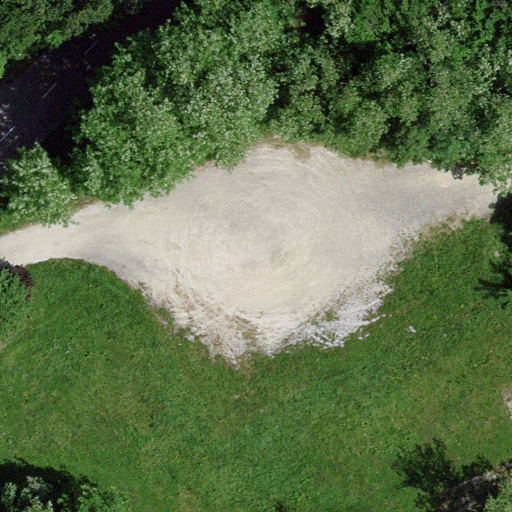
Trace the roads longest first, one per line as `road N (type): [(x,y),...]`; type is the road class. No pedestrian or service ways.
road 1 (track): [(0,255),(97,232),(511,183)]
road 2 (residential): [(142,0),(0,141)]
